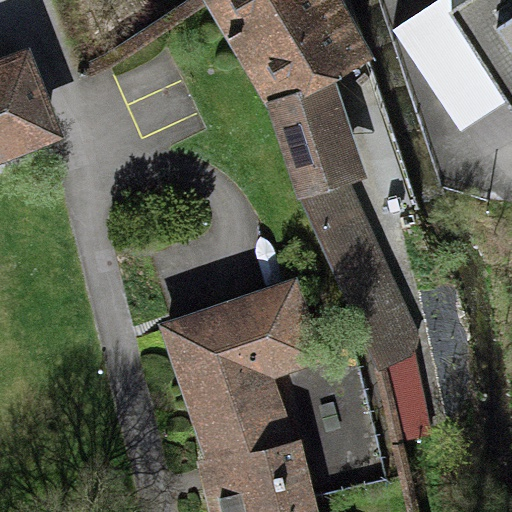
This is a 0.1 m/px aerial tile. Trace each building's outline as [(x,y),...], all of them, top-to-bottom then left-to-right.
[(314,0),(216,0),(272,96),(318,69),(346,53),(314,0)] [(511,90),(511,0),(432,0),(418,9),(483,109),(511,90)] [(0,143),(47,125),(22,60),(0,68),(0,143)] [(318,69),(272,96),(304,188),(343,171),(349,169),(318,69)] [(372,238),(343,171),(304,188),(373,344),(411,327),(372,238)] [(291,284),(168,327),(215,465),(221,464),(226,484),(217,487),(223,511),(306,511),(288,442),(264,372),(315,354),(291,284)]
